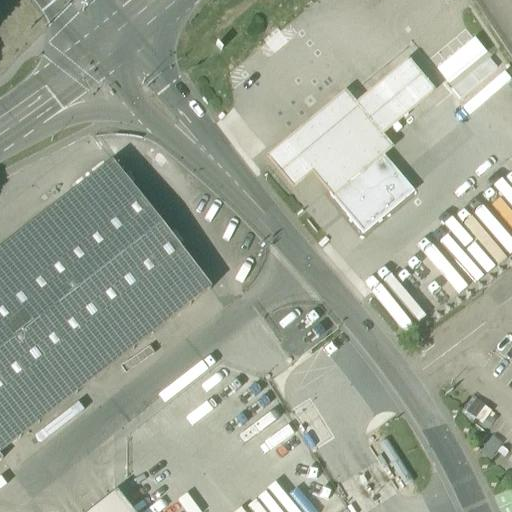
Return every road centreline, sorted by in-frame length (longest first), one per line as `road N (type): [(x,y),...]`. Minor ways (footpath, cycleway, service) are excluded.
road 1 (unclassified): [(207,151),(410,379),(480,511)]
road 2 (unclassified): [(100,55),(207,151)]
road 3 (unclassified): [(207,151),(126,33)]
road 4 (tertiary): [(0,128),(100,55)]
